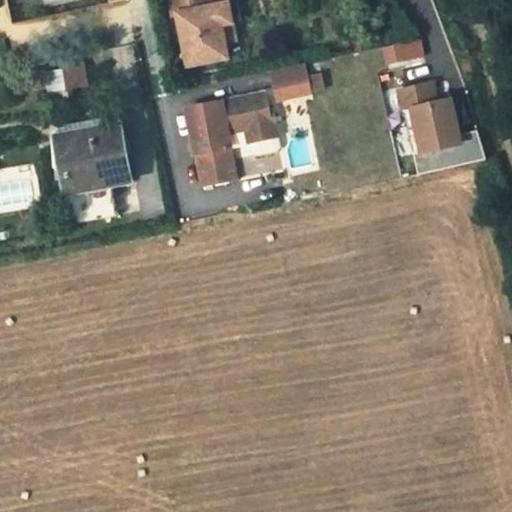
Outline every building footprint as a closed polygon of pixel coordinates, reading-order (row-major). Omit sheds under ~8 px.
[(231,25),(226,0),(168,0),(171,16),(176,15),(186,67),(226,60),(223,44),(220,27),(231,25)] [(234,42),(231,25),(220,27),(223,44),(234,42)] [(424,39),(384,42),(386,64),(425,61),(424,39)] [(67,92),(105,84),(102,70),(64,78),(67,92)] [(302,104),(299,89),(296,76),(262,83),(269,112),(302,105),(302,104)] [(315,101),(312,86),(299,89),(302,104),(315,101)] [(435,87),(403,95),(408,115),(414,113),(425,160),(465,150),(454,104),(440,107),(435,87)] [(264,91),(186,110),(205,186),(239,178),(229,133),(247,129),(250,141),(251,141),(268,137),(276,115),(269,112),(264,91)] [(281,134),(276,115),(268,137),(281,134)] [(68,198),(129,186),(117,129),(54,141),(68,198)] [(268,137),(251,141),(254,152),(259,154),(280,149),(283,145),(281,134),(268,137)]
